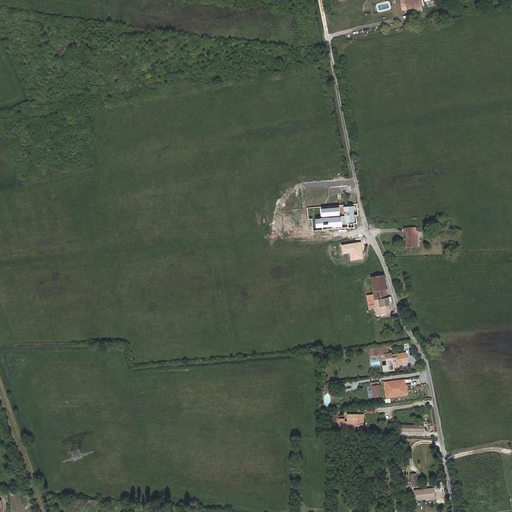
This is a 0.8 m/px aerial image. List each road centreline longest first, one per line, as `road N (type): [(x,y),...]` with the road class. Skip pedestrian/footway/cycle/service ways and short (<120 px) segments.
road 1 (unclassified): [(453,511),(429,375),(362,215),(327,37)]
road 2 (track): [(0,387),(42,511)]
